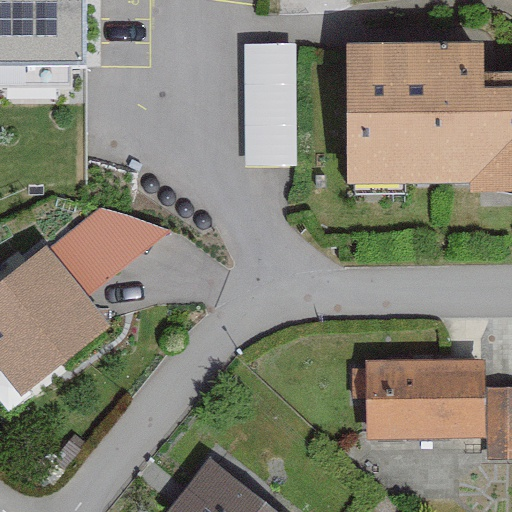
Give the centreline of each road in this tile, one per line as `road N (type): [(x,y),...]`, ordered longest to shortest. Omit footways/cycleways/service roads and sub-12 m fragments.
road 1 (residential): [(72,511),(224,325),(276,296),(511,290)]
road 2 (unknown): [(196,117),(146,104),(52,106)]
